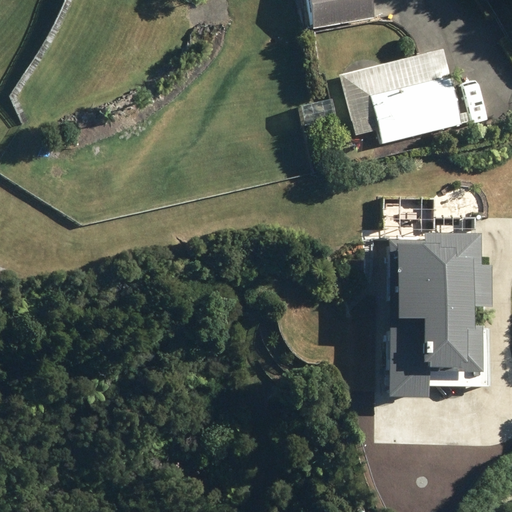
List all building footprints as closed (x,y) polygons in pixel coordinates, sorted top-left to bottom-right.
[(373,0),(313,0),(318,25),(376,16),(373,0)] [(382,128),(385,141),(464,122),(458,98),(446,49),(343,74),(358,134),(382,128)] [(335,97),(304,103),(308,123),(338,118),(335,97)] [(451,200),(427,199),(426,222),(479,224),(480,196),(451,195),(451,200)] [(429,240),(394,240),(393,391),(432,391),(432,361),(466,361),(466,357),(472,357),(472,324),(479,324),(479,303),(495,303),(495,263),(484,263),(484,232),(429,231),(429,240)] [(0,299),(10,302),(14,287),(4,284),(8,268),(0,265),(0,299)] [(498,498),(502,499),(505,500),(509,499),(511,497),(511,479),(509,477),(505,477),(501,477),(498,479),(495,481),(493,485),(493,488),(493,492),(495,495),(498,498)] [(498,511),(497,507),(494,504),(491,502),(487,502),(483,502),(480,504),(477,507),(475,510),(475,511),(498,511)]
